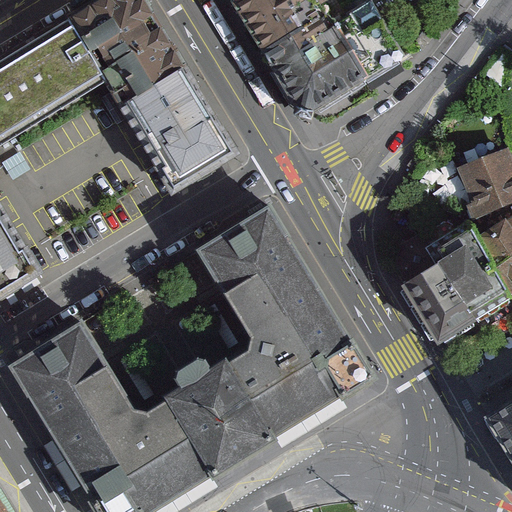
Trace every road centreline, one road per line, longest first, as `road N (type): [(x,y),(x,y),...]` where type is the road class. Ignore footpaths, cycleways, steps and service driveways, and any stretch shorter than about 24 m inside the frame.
road 1 (residential): [(0,338),(293,167)]
road 2 (primary): [(430,496),(433,414),(355,277)]
road 3 (primary): [(293,167),(191,0)]
road 4 (primary): [(430,496),(340,475),(291,486),(249,511)]
road 5 (residential): [(355,277),(362,196),(408,112)]
road 6 (residential): [(408,112),(502,0)]
road 7 (residential): [(293,167),(408,112)]
road 8 (primary): [(355,277),(293,167)]
